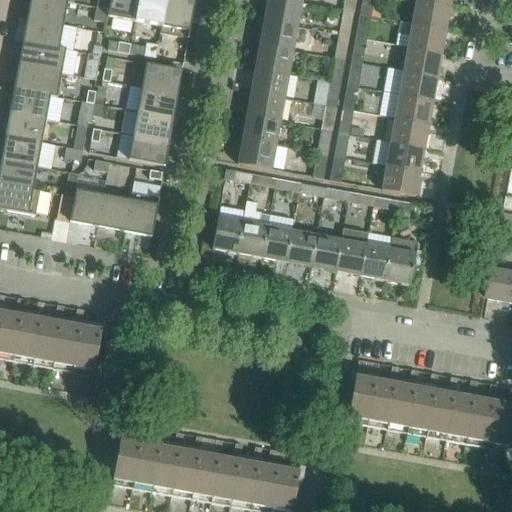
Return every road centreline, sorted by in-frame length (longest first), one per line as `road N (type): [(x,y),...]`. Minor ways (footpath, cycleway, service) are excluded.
road 1 (residential): [(511,353),(341,323),(321,438)]
road 2 (residential): [(0,273),(193,307)]
road 3 (residential): [(511,94),(475,86),(494,0)]
